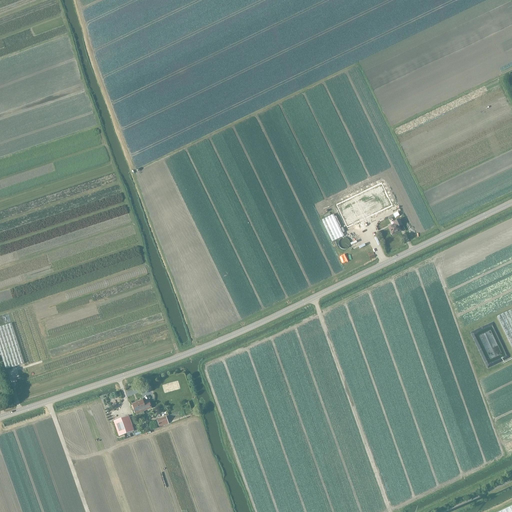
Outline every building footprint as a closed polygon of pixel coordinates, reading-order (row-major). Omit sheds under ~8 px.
[(383,185),(337,204),(349,230),(390,211),(394,209),(383,185)] [(322,220),(332,241),(347,234),(336,213),(322,220)] [(394,224),(388,227),(392,235),(401,230),(399,226),(402,225),(399,219),(393,222),(394,224)] [(511,310),(497,318),(511,347),(511,310)] [(0,327),(0,351),(6,370),(24,364),(11,324),(0,327)] [(132,404),(133,405),(131,406),(132,410),(134,409),(135,412),(142,410),(143,411),(151,408),(149,402),(144,403),(143,400),(139,401),(139,402),(132,404)] [(156,417),(164,415),(162,409),(154,411),(156,417)] [(119,436),(134,431),(129,416),(113,421),(119,436)]
